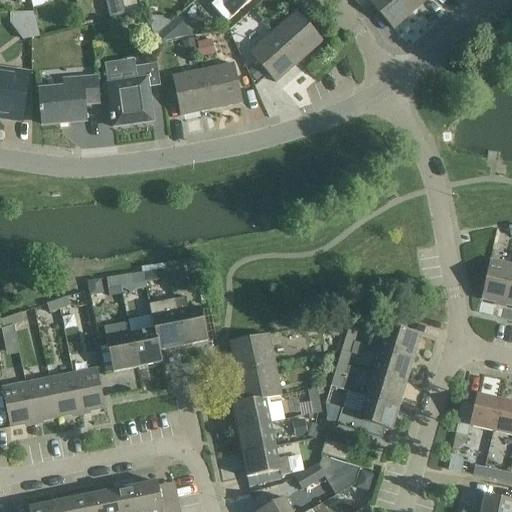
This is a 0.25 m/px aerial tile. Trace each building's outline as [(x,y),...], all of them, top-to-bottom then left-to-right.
[(30,0),(33,8),(49,4),(47,0),(30,0)] [(218,0),(211,6),(225,22),(250,0),(218,0)] [(367,0),(393,29),(414,11),(404,0),(367,0)] [(404,0),(414,11),(425,0),(404,0)] [(295,11),(271,32),(298,62),(321,41),(295,11)] [(22,28),(38,28),(34,13),(18,13),(18,22),(22,28)] [(192,36),(177,18),(153,39),(158,44),(192,36)] [(271,32),(255,47),(250,41),(243,47),(275,83),(298,62),(271,32)] [(113,127),(153,122),(148,88),(160,87),(156,64),(145,66),(135,67),(136,79),(107,83),(113,127)] [(202,70),(211,110),(241,103),(233,64),(202,70)] [(20,121),(27,74),(0,69),(0,110),(5,111),(4,119),(20,121)] [(180,116),(211,110),(202,70),(172,77),(180,116)] [(85,103),(98,102),(96,78),(64,80),(65,88),(39,90),(42,124),(86,120),(85,103)] [(511,270),(511,265),(489,260),(480,300),(504,305),(511,270)] [(167,269),(169,279),(181,277),(180,267),(167,269)] [(169,279),(167,269),(154,271),(156,281),(169,279)] [(119,277),(120,286),(121,293),(146,288),(143,273),(119,277)] [(108,297),(121,295),(120,286),(119,277),(106,279),(108,297)] [(321,308),(345,304),(343,294),(320,298),(321,308)] [(187,309),(185,296),(173,298),(183,345),(207,340),(200,307),(187,309)] [(56,301),(59,310),(70,306),(67,297),(56,301)] [(183,345),(173,298),(149,303),(154,328),(158,350),(159,350),(183,345)] [(49,313),(59,310),(56,301),(46,304),(49,313)] [(0,321),(7,341),(15,338),(13,326),(24,322),(21,313),(0,320),(0,321)] [(136,367),(129,333),(127,324),(103,328),(112,372),(136,367)] [(380,348),(413,358),(420,335),(387,325),(380,348)] [(158,350),(154,328),(129,333),(136,367),(161,362),(159,350),(158,350)] [(345,338),(354,340),(357,331),(348,328),(345,338)] [(235,371),(274,363),(268,334),(229,342),(235,371)] [(338,361),(347,364),(354,340),(345,338),(338,361)] [(373,372),(405,382),(413,358),(380,348),(373,372)] [(347,364),(338,361),(331,384),(340,387),(347,364)] [(240,399),(279,391),(274,363),(235,371),(240,399)] [(73,373),(81,413),(104,408),(96,369),(73,373)] [(366,395),(398,405),(405,382),(373,372),(366,395)] [(81,413),(73,373),(50,378),(58,418),(81,413)] [(58,418),(50,378),(26,383),(34,422),(58,418)] [(34,422),(26,383),(1,388),(9,428),(34,422)] [(317,390),(307,392),(311,415),(321,413),(317,390)] [(236,429),(284,419),(279,395),(280,395),(279,391),(240,399),(241,403),(231,405),(236,429)] [(468,435),(470,426),(493,431),(500,399),(475,393),(475,396),(464,393),(455,432),(468,435)] [(391,430),(398,405),(366,395),(359,416),(341,410),(337,425),(381,439),(385,428),(391,430)] [(493,431),(511,435),(511,401),(500,399),(493,431)] [(337,425),(341,410),(325,405),(326,418),(325,422),(337,425)] [(242,457),(276,450),(270,423),(284,421),(284,419),(236,429),(242,457)] [(315,441),(318,427),(310,425),(303,427),(305,439),(315,441)] [(325,441),(321,455),(345,462),(349,449),(325,441)] [(276,450),(242,457),(246,476),(254,475),(255,484),(280,479),(280,475),(290,473),(286,456),(277,458),(276,450)] [(461,471),(463,458),(451,456),(449,469),(461,471)] [(354,485),(358,468),(322,457),(320,458),(320,463),(294,478),(301,492),(324,478),(334,496),(354,485)] [(482,479),(484,468),(474,466),(472,477),(482,479)] [(484,468),(482,479),(506,484),(509,473),(484,468)] [(375,476),(361,472),(355,489),(370,493),(375,476)] [(178,511),(177,503),(161,506),(156,481),(135,485),(140,511),(178,511)] [(113,490),(117,511),(140,511),(135,485),(113,490)] [(92,494),(95,511),(117,511),(113,490),(92,494)] [(71,499),(74,511),(95,511),(92,494),(71,499)] [(480,511),(511,511),(511,500),(484,494),(480,511)] [(291,511),(283,497),(256,511),(291,511)] [(50,503),(51,511),(74,511),(71,499),(50,503)] [(51,511),(50,503),(28,508),(29,511),(51,511)]
